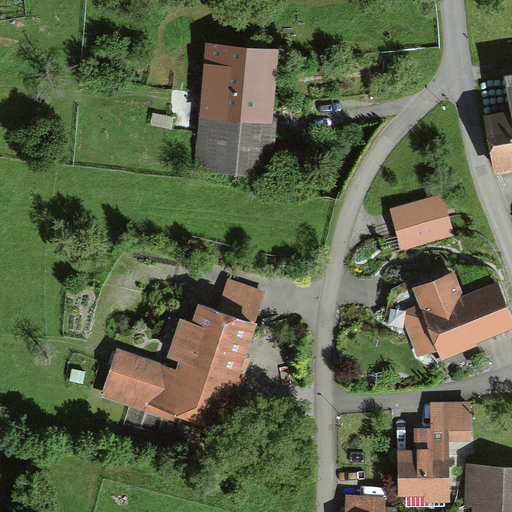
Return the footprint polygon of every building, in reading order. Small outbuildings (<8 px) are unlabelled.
[(205,53),(200,162),(264,165),(269,56),(205,53)] [(487,111),(500,171),(511,168),(511,72),(504,74),(511,106),(487,111)] [(450,232),(440,197),(397,210),(407,245),(450,232)] [(420,289),(426,306),(408,313),(421,349),(444,341),(446,346),(510,323),(496,286),(458,300),(450,278),(420,289)] [(107,392),(216,429),(262,294),(232,284),(222,314),(201,307),(179,372),(120,352),(107,392)] [(397,453),(397,494),(440,495),(441,439),(462,440),(462,407),(431,407),(430,434),(413,434),(413,453),(397,453)] [(511,511),(511,472),(471,472),(470,511),(511,511)] [(346,499),(344,511),(377,511),(378,501),(346,499)]
